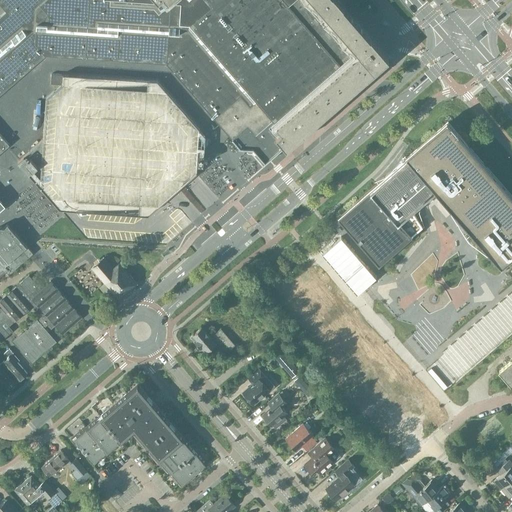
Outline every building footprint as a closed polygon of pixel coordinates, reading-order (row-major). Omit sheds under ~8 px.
[(0,0),(0,36),(6,32),(16,23),(34,7),(38,4),(57,5),(62,10),(67,16),(84,17),(98,18),(118,20),(138,21),(159,22),(180,24),(184,24),(188,24),(241,84),(258,103),(255,106),(253,132),(252,148),(265,163),(285,145),(279,137),(306,113),(297,103),(335,70),(344,61),(351,55),(303,0),(292,0),(287,4),(283,0),(193,0),(190,3),(185,3),(181,2),(161,1),(147,0),(0,0)] [(147,0),(161,1),(181,2),(185,3),(190,3),(193,0),(283,0),(287,4),(292,0),(303,0),(351,55),(344,61),(335,70),(297,103),(306,113),(279,137),(285,145),(287,146),(304,131),(302,130),(323,112),(324,114),(347,94),(346,92),(366,74),(368,76),(388,58),(338,0),(147,0)] [(0,151),(4,148),(8,144),(0,134),(0,94),(2,92),(7,88),(24,73),(44,55),(64,57),(84,58),(95,59),(105,59),(125,61),(139,62),(166,64),(175,74),(185,85),(204,107),(213,118),(232,139),(239,147),(240,132),(242,105),(236,98),(217,76),(207,65),(198,54),(188,43),(167,42),(157,41),(140,40),(127,39),(107,38),(96,37),(86,36),(66,35),(25,32),(4,50),(0,54),(0,151)] [(42,139),(39,187),(58,209),(69,209),(93,211),(138,214),(147,215),(190,178),(196,172),(198,151),(204,151),(205,136),(157,81),(62,74),(61,85),(54,91),(45,98),(42,139)] [(62,75),(51,74),(50,84),(61,85),(62,75)] [(403,161),(338,218),(377,263),(379,265),(422,227),(418,220),(411,210),(423,200),(434,190),(469,230),(500,266),(511,255),(511,195),(448,122),(446,120),(405,156),(407,158),(403,161)] [(17,161),(39,187),(42,139),(17,161)] [(0,275),(5,272),(7,270),(10,273),(32,253),(7,224),(4,227),(0,226),(0,275)] [(361,320),(302,252),(273,278),(332,346),(361,320)] [(103,257),(91,268),(102,280),(112,292),(118,299),(136,283),(119,262),(113,268),(103,257)] [(0,341),(5,337),(9,334),(1,325),(5,321),(9,326),(31,306),(41,318),(47,325),(51,329),(55,325),(63,334),(82,317),(67,300),(64,297),(50,281),(41,289),(37,285),(28,275),(4,297),(0,300),(0,341)] [(43,328),(47,325),(41,318),(37,321),(37,320),(13,341),(31,362),(55,342),(43,328)] [(230,349),(235,345),(220,328),(210,337),(200,326),(191,334),(192,335),(190,336),(193,340),(193,341),(200,349),(202,347),(206,351),(220,339),(230,349)] [(7,358),(0,363),(0,379),(9,390),(28,374),(17,362),(20,360),(14,354),(14,353),(9,349),(3,354),(7,358)] [(281,351),(274,356),(283,367),(290,361),(281,351)] [(511,358),(499,370),(511,385),(511,358)] [(299,372),(294,366),(288,372),(292,377),(299,372)] [(253,383),(243,392),(253,404),(270,390),(274,386),(266,376),(259,368),(248,377),(253,383)] [(300,375),(294,380),(301,389),(307,384),(300,375)] [(82,449),(88,457),(92,461),(96,458),(97,460),(134,429),(136,430),(135,431),(181,485),(187,480),(206,464),(186,440),(160,410),(150,399),(137,384),(123,396),(122,395),(76,435),(78,437),(74,440),(82,449)] [(286,402),(278,393),(269,401),(273,406),(263,415),(272,426),(273,425),(276,429),(286,420),(282,417),(287,413),(281,406),(286,402)] [(328,406),(323,410),(328,416),(333,412),(328,406)] [(303,423),(285,438),(296,451),(303,445),(308,450),(317,442),(315,440),(312,437),(314,435),(303,423)] [(316,437),(319,441),(326,435),(323,431),(316,437)] [(320,473),(340,455),(325,437),(310,450),(315,456),(305,464),(314,475),(319,471),(320,473)] [(511,447),(510,446),(501,454),(505,458),(511,451),(511,447)] [(61,451),(51,459),(42,467),(49,476),(69,459),(61,451)] [(70,464),(75,470),(72,472),(77,478),(86,471),(76,458),(70,464)] [(345,473),(354,466),(348,459),(335,470),(340,476),(326,488),(336,500),(355,484),(345,473)] [(501,489),(511,479),(511,462),(509,459),(498,468),(502,473),(494,480),(501,489)] [(86,471),(77,478),(81,483),(90,475),(86,471)] [(40,492),(45,496),(47,499),(48,498),(49,496),(55,492),(45,480),(39,485),(31,476),(14,491),(26,504),(40,492)] [(421,504),(426,500),(439,488),(432,479),(425,486),(419,480),(407,479),(403,483),(421,504)] [(511,479),(501,489),(509,497),(511,494),(511,479)] [(426,500),(436,511),(439,511),(447,505),(443,501),(452,493),(444,484),(439,488),(426,500)] [(60,489),(55,493),(62,500),(66,496),(60,489)] [(49,496),(48,498),(54,506),(55,505),(55,506),(62,500),(55,493),(55,492),(49,496)] [(383,497),(382,497),(387,504),(394,498),(388,492),(383,497)] [(218,501),(214,504),(210,499),(194,511),(207,511),(210,510),(211,511),(227,511),(234,506),(226,496),(225,495),(223,496),(218,501)] [(24,511),(22,508),(17,511),(7,500),(0,505),(0,511),(24,511)] [(466,511),(468,511),(460,502),(448,511),(466,511)]
